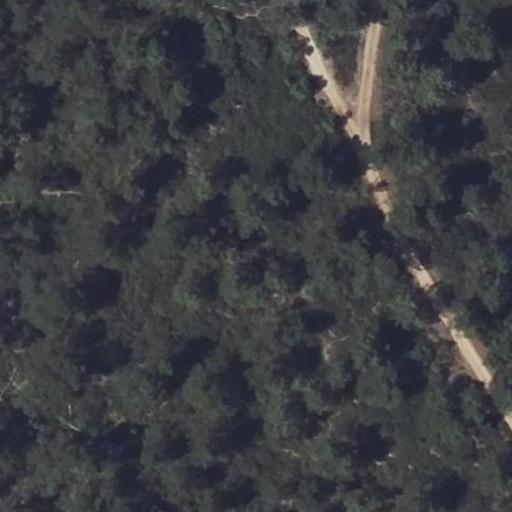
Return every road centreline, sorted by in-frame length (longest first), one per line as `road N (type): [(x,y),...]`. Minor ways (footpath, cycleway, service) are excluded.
road 1 (track): [(293,0),(424,273),(511,406)]
road 2 (track): [(360,148),(383,0)]
